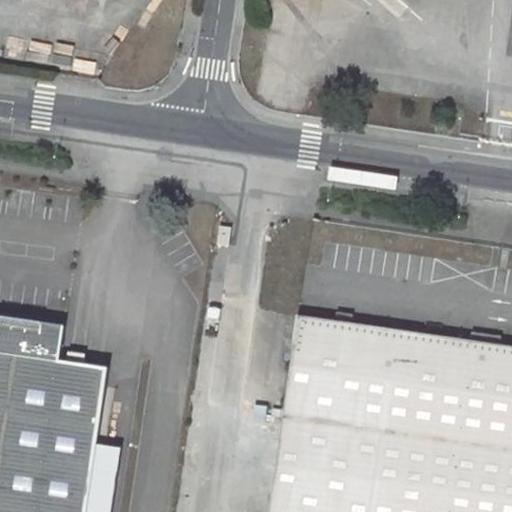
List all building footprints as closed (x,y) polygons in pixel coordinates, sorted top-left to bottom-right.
[(305,18),(310,0),(295,0),(291,14),(305,18)] [(230,254),(233,234),(221,232),(218,253),(230,254)] [(0,511),(87,511),(108,369),(60,363),(65,328),(0,318),(0,511)] [(299,318),(284,418),(384,433),(399,332),(299,318)] [(511,348),(399,332),(384,433),(511,451),(511,348)] [(276,409),(274,421),(282,422),(283,410),(276,409)] [(284,418),(270,511),(372,511),(384,433),(284,418)] [(511,511),(511,451),(384,433),(372,511),(511,511)]
